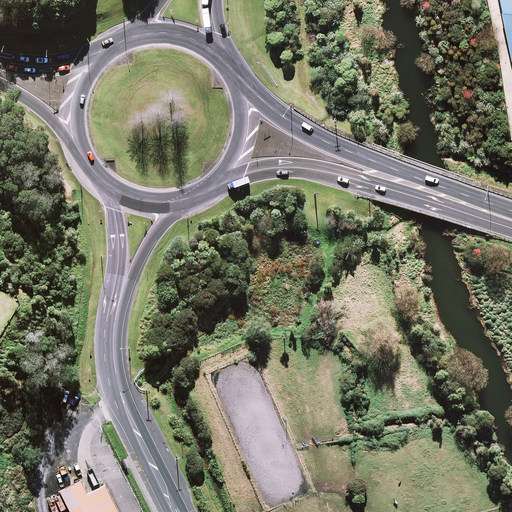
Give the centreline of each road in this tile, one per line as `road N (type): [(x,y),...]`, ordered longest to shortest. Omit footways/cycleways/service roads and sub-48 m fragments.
road 1 (trunk): [(230,69),(301,129),(460,201)]
road 2 (trunk): [(460,201),(282,166),(208,188)]
road 3 (tertiary): [(114,318),(120,392),(174,511)]
road 4 (tertiary): [(188,197),(147,244),(114,318)]
road 5 (tertiary): [(114,318),(119,246),(103,183)]
road 6 (trunk): [(230,69),(240,131),(208,188)]
